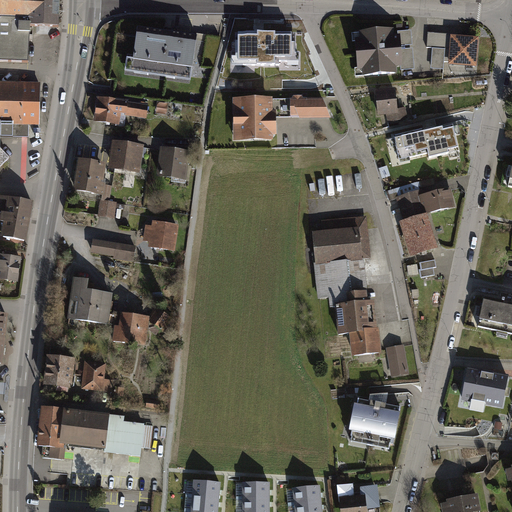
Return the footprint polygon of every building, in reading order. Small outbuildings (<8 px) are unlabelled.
[(0,0),(0,122),(30,123),(38,123),(39,84),(0,83),(0,62),(28,63),(29,26),(59,27),(59,0),(0,0)] [(198,37),(140,29),(135,61),(129,60),(127,72),(191,81),(198,37)] [(361,33),(361,39),(356,39),(359,71),(365,71),(365,77),(398,75),(398,67),(403,67),(401,37),(396,37),(395,31),(361,33)] [(291,32),(239,32),(238,64),(280,64),(280,60),(295,61),(295,42),(291,42),(291,32)] [(450,49),(448,66),(478,69),(480,40),(430,35),(428,47),(450,49)] [(397,90),(378,92),(381,116),(398,114),(400,122),(408,119),(406,111),(399,113),(397,90)] [(148,105),(98,98),(94,123),(120,126),(121,115),(146,118),(148,105)] [(272,100),(239,101),(239,116),(235,116),(236,129),(239,129),(239,142),(271,141),(270,137),(278,136),(277,116),(284,116),(284,98),(272,98),(272,100)] [(295,98),(284,98),(284,116),(299,116),(302,120),(332,120),(324,100),(295,100),(295,98)] [(0,122),(0,180),(0,181),(0,179),(0,168),(9,160),(2,152),(1,139),(30,138),(30,123),(0,122)] [(435,127),(394,137),(400,161),(428,154),(429,158),(459,151),(452,126),(435,130),(435,127)] [(141,174),(145,147),(113,143),(109,170),(141,174)] [(194,153),(162,149),(158,178),(187,182),(189,167),(192,168),(194,153)] [(106,165),(79,161),(75,192),(103,196),(102,201),(109,203),(112,186),(103,185),(106,165)] [(420,192),(398,199),(404,223),(426,217),(431,216),(430,215),(452,209),(451,203),(453,198),(451,190),(422,198),(420,192)] [(0,237),(24,242),(31,202),(0,196),(0,223),(0,237)] [(109,203),(102,201),(100,216),(115,218),(117,204),(109,203)] [(368,217),(323,221),(325,233),(314,234),(321,299),(331,298),(333,308),(353,306),(352,295),(369,294),(366,260),(372,259),(368,217)] [(426,217),(402,225),(412,258),(440,250),(438,244),(435,245),(426,217)] [(179,227),(153,223),(153,228),(147,227),(145,241),(151,242),(150,248),(175,252),(179,227)] [(137,247),(94,240),(92,254),(115,257),(115,260),(134,263),(137,247)] [(20,257),(0,254),(0,280),(16,283),(20,257)] [(436,260),(420,264),(422,270),(420,271),(421,279),(435,276),(433,268),(437,267),(436,260)] [(91,283),(75,281),(71,317),(80,318),(80,321),(113,326),(114,318),(109,317),(112,296),(90,293),(91,283)] [(353,306),(337,308),(341,338),(351,337),(351,334),(376,331),(373,304),(370,305),(369,294),(352,295),(353,306)] [(511,303),(484,298),(478,326),(511,332),(511,303)] [(158,311),(151,321),(165,330),(172,320),(158,311)] [(0,314),(0,364),(4,365),(9,316),(0,314)] [(149,319),(123,315),(121,328),(116,328),(114,342),(126,344),(127,341),(145,343),(149,319)] [(376,331),(351,334),(351,337),(354,358),(382,355),(379,331),(376,331)] [(409,375),(404,346),(388,349),(393,378),(409,375)] [(61,359),(48,358),(47,373),(74,376),(76,361),(64,359),(65,357),(61,356),(61,359)] [(106,364),(89,362),(86,390),(110,393),(112,381),(104,380),(106,364)] [(510,378),(470,370),(463,402),(503,410),(510,378)] [(74,376),(47,373),(45,387),(58,388),(58,392),(69,393),(69,390),(73,390),(74,376)] [(0,394),(7,395),(8,383),(0,382),(0,394)] [(124,389),(116,388),(115,396),(123,397),(124,389)] [(160,401),(148,400),(147,408),(160,409),(160,401)] [(359,407),(356,406),(351,433),(354,434),(353,438),(369,441),(368,447),(375,448),(376,443),(395,446),(402,410),(360,401),(359,407)] [(124,420),(45,410),(40,447),(49,448),(48,459),(63,460),(65,444),(103,449),(103,451),(120,453),(124,423),(124,420)] [(155,426),(124,423),(120,453),(142,455),(143,448),(152,449),(155,426)] [(194,480),(193,495),(217,497),(219,482),(194,480)] [(244,483),(244,498),(269,498),(269,483),(244,483)] [(347,485),(338,486),(340,502),(343,502),(343,511),(367,511),(368,510),(381,509),(379,488),(365,489),(366,497),(355,498),(354,489),(347,490),(347,485)] [(319,486),(294,489),(296,505),(320,502),(319,486)] [(481,511),(478,494),(447,500),(449,511),(481,511)] [(193,495),(192,511),(208,511),(216,511),(217,497),(193,495)] [(244,498),(244,511),(269,511),(269,498),(244,498)] [(321,511),(320,502),(296,505),(296,511),(321,511)]
